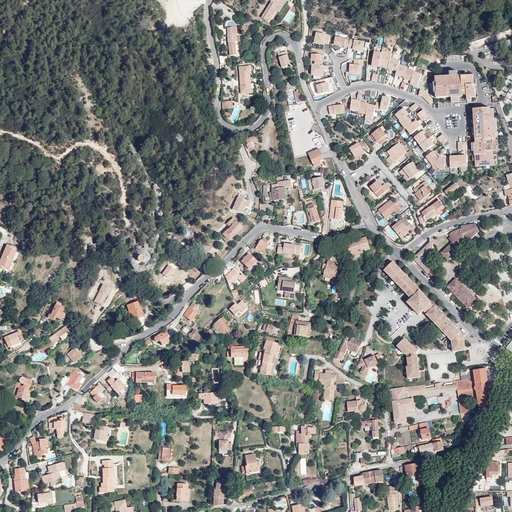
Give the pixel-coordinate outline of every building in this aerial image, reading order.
[(270,0),(272,1),(262,17),(265,19),(266,17),(269,19),(278,5),(281,7),(284,3),(285,3),(287,0),(292,3),(293,0),(270,0)] [(281,7),(278,5),(269,19),(266,17),(265,19),(269,22),(277,10),(280,12),(283,7),(281,7)] [(315,42),(329,44),(330,35),(316,33),(315,42)] [(228,35),(228,42),(229,43),(230,56),(236,55),(235,42),(237,42),(236,37),(236,34),(228,35)] [(335,36),(334,45),(348,47),(349,39),(335,36)] [(350,39),(348,49),(364,51),(365,41),(350,39)] [(392,54),(375,49),(371,64),(396,71),(395,76),(411,81),(415,70),(399,65),(400,60),(391,57),(392,54)] [(278,54),(280,59),(289,66),(291,65),(287,51),(278,54)] [(310,75),(329,76),(330,66),(321,65),(322,54),(311,54),(310,75)] [(289,66),(280,59),(283,68),(289,66)] [(232,61),(220,65),(221,69),(233,64),(232,61)] [(350,64),(349,72),(360,74),(362,65),(350,64)] [(241,93),(251,93),(250,67),(240,67),(241,93)] [(476,101),(475,75),(458,76),(458,72),(450,72),(450,76),(435,77),(435,82),(434,82),(435,98),(451,97),(452,103),(476,101)] [(396,76),(392,86),(398,88),(401,77),(396,76)] [(326,78),(315,81),(318,94),(329,92),(326,78)] [(297,104),(304,102),(299,91),(294,91),(297,104)] [(376,105),(352,99),(349,111),(366,115),(365,119),(375,121),(378,109),(387,111),(390,98),(379,95),(376,105)] [(345,114),(344,104),(328,106),(329,115),(345,114)] [(413,122),(401,105),(393,111),(409,135),(421,126),(417,120),(413,122)] [(426,112),(419,117),(422,121),(429,117),(426,112)] [(380,128),(372,134),(378,141),(379,141),(385,136),(386,135),(380,128)] [(436,144),(431,136),(428,139),(423,131),(414,137),(423,152),(436,144)] [(442,145),(448,140),(442,133),(436,138),(442,145)] [(246,140),(248,144),(256,141),(254,136),(246,140)] [(388,139),(385,136),(379,141),(382,144),(388,139)] [(360,156),(362,155),(365,153),(365,151),(368,149),(363,141),(350,149),(356,158),(360,156)] [(457,141),(457,150),(467,150),(467,141),(457,141)] [(388,151),(391,155),(396,162),(404,155),(400,150),(404,148),(399,143),(388,151)] [(418,147),(414,150),(419,159),(424,157),(418,147)] [(324,159),(319,149),(309,153),(315,167),(321,164),(320,161),(324,159)] [(436,153),(429,154),(430,172),(436,172),(436,177),(443,177),(443,171),(446,171),(445,158),(436,158),(436,153)] [(467,170),(467,155),(449,155),(450,168),(459,168),(459,170),(467,170)] [(410,164),(418,173),(421,171),(413,162),(410,164)] [(415,176),(418,173),(410,164),(401,172),(403,175),(405,174),(406,172),(408,174),(406,176),(409,180),(412,178),(413,177),(414,178),(416,177),(415,176)] [(315,190),(321,189),(321,191),(325,190),(325,188),(323,177),(313,179),(315,190)] [(301,179),(302,188),(308,187),(308,190),(312,189),(312,179),(301,179)] [(272,192),(273,200),(286,199),(285,189),(287,189),(287,187),(291,187),(291,181),(277,182),(277,184),(272,185),(272,192)] [(382,186),(378,181),(371,186),(379,197),(389,189),(385,184),(382,186)] [(426,186),(423,183),(415,190),(417,192),(420,197),(419,198),(421,201),(424,198),(429,194),(431,193),(426,186)] [(445,191),(448,195),(460,187),(456,183),(445,191)] [(246,201),(242,200),(237,198),(233,210),(242,213),(244,206),(246,201)] [(397,206),(398,208),(402,205),(397,199),(394,201),(392,199),(379,209),(385,218),(394,211),(393,209),(397,206)] [(330,218),(341,220),(344,202),(332,200),(330,218)] [(423,217),(425,222),(436,215),(436,214),(438,212),(439,214),(440,215),(443,212),(442,210),(440,208),(443,206),(439,200),(422,213),(423,214),(424,216),(423,217)] [(313,215),(316,222),(320,220),(315,207),(313,203),(307,206),(311,216),(313,215)] [(293,211),(293,225),(304,225),(304,211),(293,211)] [(233,218),(228,223),(230,226),(231,225),(232,226),(231,227),(230,228),(227,230),(223,234),(225,237),(229,241),(242,228),(233,218)] [(394,227),(402,236),(410,229),(411,231),(415,228),(410,222),(407,225),(404,222),(402,220),(396,225),(394,227)] [(479,231),(476,224),(461,226),(461,229),(452,232),(449,235),(451,237),(453,239),(451,241),(453,242),(441,253),(448,260),(461,248),(459,246),(462,244),(464,246),(479,231)] [(410,229),(402,236),(403,238),(411,231),(410,229)] [(371,249),(366,237),(355,241),(355,243),(347,245),(350,253),(361,249),(361,251),(365,250),(365,251),(371,249)] [(253,249),(257,252),(258,251),(261,247),(262,249),(263,249),(267,244),(268,241),(263,238),(261,240),(257,245),(256,244),(253,249)] [(416,254),(414,257),(413,257),(412,257),(425,271),(432,266),(427,261),(426,260),(426,258),(433,252),(429,243),(415,253),(416,254)] [(10,248),(11,246),(7,244),(0,260),(0,267),(2,268),(3,266),(5,267),(9,269),(16,250),(12,249),(10,248)] [(279,244),(278,253),(284,254),(284,252),(300,255),(301,246),(285,244),(285,245),(279,244)] [(19,252),(16,250),(9,269),(12,270),(19,252)] [(256,261),(249,253),(242,261),(249,268),(256,261)] [(337,272),(338,264),(333,263),(333,262),(328,261),(326,270),(325,270),(324,276),(332,278),(333,276),(337,277),(338,272),(337,272)] [(420,315),(424,311),(431,304),(431,303),(423,295),(424,294),(415,285),(410,280),(410,279),(394,262),(386,270),(388,272),(387,273),(412,299),(408,303),(420,315)] [(230,279),(241,272),(238,268),(228,275),(230,279)] [(292,292),(295,293),(296,283),(292,282),(288,282),(288,278),(280,276),(277,290),(286,291),(285,298),(292,299),(292,292)] [(456,293),(455,294),(467,308),(476,300),(472,295),(471,297),(461,287),(462,285),(456,278),(447,286),(451,291),(453,290),(456,293)] [(471,297),(472,295),(462,285),(461,287),(471,297)] [(356,289),(350,288),(350,289),(348,296),(355,297),(356,289)] [(236,289),(230,291),(233,298),(238,295),(236,289)] [(59,319),(62,312),(63,308),(60,306),(61,304),(59,303),(60,302),(57,300),(51,314),(49,314),(48,318),(54,320),(55,317),(59,319)] [(142,317),(138,302),(127,305),(130,316),(132,316),(134,321),(136,322),(138,321),(139,320),(139,318),(142,317)] [(194,311),(196,308),(197,306),(193,303),(184,315),(192,320),(197,313),(194,311)] [(235,314),(241,309),(235,303),(229,308),(235,314)] [(431,304),(424,311),(427,314),(435,308),(431,304)] [(435,308),(427,314),(427,315),(444,332),(445,331),(447,334),(446,335),(452,341),(453,348),(465,346),(464,338),(460,333),(460,332),(457,329),(439,309),(435,307),(435,308)] [(225,324),(220,319),(220,318),(214,324),(218,328),(215,331),(219,335),(222,333),(224,334),(230,329),(228,327),(231,324),(229,321),(225,324)] [(303,326),(304,322),(297,321),(295,335),(306,336),(307,334),(308,334),(309,326),(303,326)] [(311,323),(304,322),(303,326),(309,326),(308,334),(307,334),(306,336),(310,337),(311,323)] [(263,330),(272,333),(274,326),(265,323),(263,330)] [(41,353),(53,344),(51,343),(57,338),(67,331),(64,327),(48,338),(49,339),(38,348),(41,353)] [(13,349),(15,348),(22,345),(22,344),(21,340),(22,340),(23,339),(19,331),(4,337),(5,341),(8,347),(10,347),(10,349),(13,348),(13,349)] [(165,340),(170,337),(166,331),(156,337),(154,338),(154,340),(155,341),(157,341),(158,341),(160,340),(162,345),(167,342),(165,340)] [(351,349),(354,338),(352,337),(350,342),(345,339),(339,351),(336,358),(342,361),(347,349),(348,348),(351,349)] [(363,342),(354,338),(351,349),(350,350),(357,353),(363,342)] [(407,354),(416,353),(418,352),(418,351),(418,349),(416,349),(415,349),(405,338),(397,346),(406,354),(407,354)] [(272,356),(275,357),(277,348),(278,344),(267,340),(264,349),(265,350),(264,353),(260,352),(259,360),(263,360),(262,362),(264,362),(263,367),(261,366),(260,373),(270,376),(272,364),(271,364),(272,356)] [(244,357),(248,357),(248,349),(244,349),(244,347),(231,347),(231,351),(227,351),(227,357),(234,357),(244,357)] [(81,355),(74,348),(67,354),(72,359),(70,360),(73,362),(81,355)] [(374,364),(378,362),(375,356),(370,358),(366,360),(361,358),(359,365),(363,366),(362,369),(368,372),(369,368),(374,366),(374,364)] [(418,356),(417,356),(407,357),(409,366),(407,367),(408,379),(420,377),(418,356)] [(186,361),(183,361),(175,362),(176,378),(182,377),(182,372),(186,372),(186,361)] [(78,371),(74,369),(69,378),(65,375),(61,382),(63,388),(67,383),(77,389),(81,384),(78,382),(82,376),(77,373),(78,371)] [(479,407),(491,405),(486,369),(474,371),(475,379),(475,382),(476,386),(475,388),(475,389),(476,390),(477,391),(477,392),(477,395),(475,395),(475,392),(473,392),(472,386),(475,386),(474,382),(465,384),(464,380),(457,381),(457,385),(458,390),(458,391),(458,393),(459,398),(467,397),(472,396),(472,400),(478,399),(479,407)] [(331,372),(326,370),(325,374),(320,373),(320,371),(316,371),(314,381),(318,382),(319,383),(325,384),(327,384),(327,389),(325,389),(324,396),(333,397),(334,390),(336,388),(333,385),(330,383),(331,381),(333,381),(333,380),(335,380),(336,376),(331,375),(331,372)] [(143,383),(155,383),(155,373),(133,373),(132,378),(136,378),(136,379),(140,379),(139,383),(143,383)] [(119,378),(114,381),(111,376),(106,379),(115,393),(124,387),(119,378)] [(25,400),(28,392),(30,388),(29,388),(32,380),(22,377),(20,378),(19,380),(20,381),(21,382),(22,383),(21,388),(19,388),(16,397),(25,400)] [(421,392),(413,393),(413,396),(458,391),(458,390),(457,385),(457,381),(454,381),(455,385),(442,387),(441,383),(436,384),(436,387),(425,389),(426,389),(421,390),(421,392)] [(97,387),(95,385),(89,390),(94,396),(93,397),(98,402),(101,399),(96,394),(100,391),(101,392),(105,389),(100,384),(97,387)] [(185,396),(185,385),(166,385),(166,396),(185,396)] [(415,408),(414,404),(413,404),(412,399),(413,399),(413,396),(413,393),(421,392),(421,390),(426,389),(425,389),(425,385),(390,389),(392,402),(393,402),(395,423),(407,421),(406,411),(406,409),(409,409),(415,408)] [(213,392),(205,393),(206,398),(208,398),(209,403),(214,403),(213,392)] [(362,400),(357,401),(348,402),(348,412),(356,411),(356,413),(363,412),(363,411),(364,410),(365,410),(366,408),(365,406),(364,406),(363,405),(362,400)] [(469,413),(474,412),(473,405),(468,406),(467,400),(459,401),(461,414),(469,413)] [(474,418),(484,423),(492,408),(482,410),(478,410),(474,418)] [(94,425),(95,415),(83,413),(82,423),(94,425)] [(469,413),(461,415),(463,422),(471,420),(469,413)] [(373,437),(379,437),(378,420),(362,421),(362,427),(371,427),(372,433),(373,433),(373,437)] [(64,433),(63,421),(54,421),(54,429),(57,429),(57,434),(64,433)] [(426,429),(425,423),(422,423),(419,424),(423,440),(432,438),(429,429),(426,429)] [(95,434),(93,434),(92,439),(106,442),(108,428),(100,426),(99,430),(96,429),(95,434)] [(298,451),(303,451),(309,451),(309,444),(308,443),(307,436),(309,436),(310,435),(310,434),(315,434),(315,428),(307,428),(307,427),(301,427),(301,434),(296,434),(297,444),(298,444),(298,447),(298,451)] [(226,438),(228,438),(228,432),(219,432),(219,431),(215,431),(215,436),(219,436),(219,449),(227,450),(228,444),(228,441),(226,441),(226,438)] [(37,445),(33,445),(34,455),(36,455),(37,458),(41,457),(41,454),(47,453),(47,448),(45,449),(45,446),(48,446),(47,438),(39,439),(39,441),(36,442),(37,445)] [(444,450),(442,438),(433,440),(434,443),(435,450),(435,452),(444,450)] [(428,441),(425,442),(426,445),(419,446),(421,453),(435,450),(434,443),(429,445),(428,441)] [(170,448),(159,447),(158,459),(164,460),(164,458),(169,458),(170,448)] [(259,471),(258,464),(256,464),(256,462),(254,454),(245,455),(247,466),(241,466),(242,472),(246,472),(246,473),(259,471)] [(113,478),(112,468),(111,468),(110,464),(112,464),(112,460),(102,460),(102,464),(104,465),(104,468),(104,471),(103,471),(103,483),(103,487),(101,487),(99,487),(99,492),(113,492),(113,487),(110,487),(110,483),(111,483),(111,478),(113,478)] [(48,474),(41,476),(43,484),(50,482),(51,485),(61,482),(58,472),(64,469),(62,462),(51,465),(53,470),(49,471),(47,472),(48,474)] [(499,462),(487,462),(487,478),(499,478),(499,462)] [(418,464),(405,466),(407,473),(404,473),(405,476),(406,476),(406,477),(412,476),(416,475),(420,475),(418,464)] [(27,491),(25,479),(24,468),(14,469),(16,479),(17,478),(17,480),(14,481),(15,492),(27,491)] [(359,476),(354,477),(355,486),(362,485),(366,485),(371,484),(376,483),(377,486),(377,488),(385,487),(382,470),(376,471),(371,472),(363,474),(359,476)] [(213,496),(223,497),(224,490),(221,490),(222,481),(218,480),(216,480),(215,489),(214,489),(213,496)] [(187,495),(188,495),(189,489),(187,489),(188,484),(177,483),(176,496),(176,500),(186,501),(187,495)] [(251,492),(249,486),(241,488),(243,494),(251,492)] [(398,500),(398,498),(397,494),(395,494),(394,486),(387,487),(390,511),(398,510),(398,506),(399,506),(398,505),(400,505),(399,500),(398,500)] [(64,505),(64,511),(66,511),(78,510),(77,507),(84,506),(81,492),(74,493),(76,502),(74,502),(75,504),(64,505)] [(48,502),(47,493),(37,495),(38,503),(48,502)] [(360,505),(361,502),(360,502),(360,498),(356,499),(355,494),(350,494),(351,511),(352,511),(359,511),(358,511),(360,511),(361,511),(362,511),(362,506),(360,505)] [(213,506),(222,505),(223,497),(213,496),(213,506)] [(480,498),(481,507),(494,506),(492,496),(480,498)] [(428,509),(426,499),(418,500),(419,507),(413,508),(413,511),(420,511),(420,510),(423,510),(428,509)] [(132,511),(133,511),(132,507),(126,508),(125,500),(110,503),(111,511),(116,510),(116,511),(118,511),(121,511),(123,511),(132,511)] [(277,508),(286,505),(285,500),(275,503),(277,508)]
